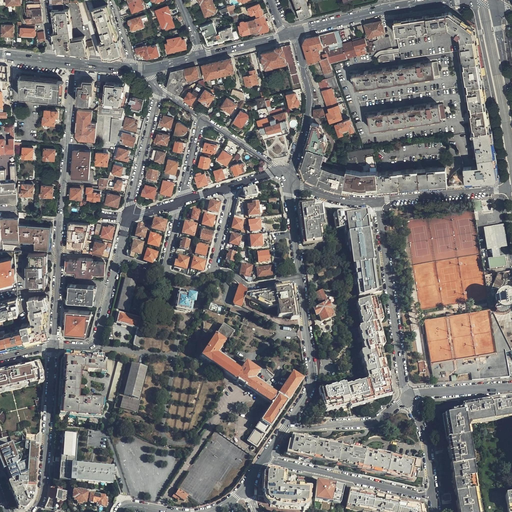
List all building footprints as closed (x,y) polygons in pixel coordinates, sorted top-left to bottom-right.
[(93,46),(96,56),(103,57),(102,53),(98,42),(103,40),(102,36),(96,17),(95,17),(94,14),(90,0),(78,1),(78,3),(83,26),(88,24),(92,40),(93,46)] [(102,53),(103,57),(113,58),(117,57),(124,54),(122,47),(117,31),(109,8),(106,0),(98,0),(90,0),(94,14),(95,17),(96,17),(102,36),(103,40),(98,42),(102,53)] [(141,2),(140,0),(127,0),(132,12),(143,8),(141,2)] [(264,11),(260,0),(249,5),(248,7),(250,12),(252,13),(255,12),(256,14),(264,11)] [(313,9),(309,0),(296,0),(301,13),(313,9)] [(215,1),(202,7),(204,11),(205,14),(213,12),(213,10),(215,10),(217,7),(215,1)] [(58,48),(58,52),(78,54),(90,56),(87,47),(86,47),(85,42),(85,36),(73,37),(69,9),(64,10),(63,3),(53,4),(54,9),(53,9),(54,21),(56,32),(52,32),(55,48),(58,48)] [(160,20),(173,16),(170,12),(172,12),(168,3),(155,7),(160,20)] [(35,22),(43,22),(41,8),(32,9),(33,18),(31,18),(32,22),(35,22)] [(271,27),(264,11),(256,14),(255,16),(256,19),(258,31),(259,31),(267,29),(271,27)] [(471,101),(471,102),(471,105),(472,109),(473,116),(469,116),(471,133),(491,130),(487,105),(475,28),(450,11),(441,12),(421,15),(394,20),(397,36),(403,58),(458,51),(466,101),(471,101)] [(143,22),(148,20),(146,14),(128,20),(131,30),(144,26),(143,22)] [(176,23),(173,16),(160,20),(162,26),(164,26),(165,26),(166,27),(173,25),(176,23)] [(247,18),(250,32),(254,32),(258,31),(256,19),(255,16),(247,18)] [(244,33),(250,32),(247,18),(244,18),(241,19),(240,20),(240,22),(238,23),(240,31),(242,33),(242,34),(244,34),(244,33)] [(374,21),(365,23),(368,37),(369,37),(370,41),(374,40),(376,50),(392,46),(390,35),(387,36),(383,19),(374,21)] [(204,32),(206,35),(215,31),(218,31),(213,20),(201,24),(204,32)] [(12,36),(13,25),(2,24),(2,35),(6,36),(12,36)] [(235,38),(240,37),(236,29),(233,29),(232,24),(225,26),(226,28),(221,28),(222,31),(223,39),(229,38),(234,37),(235,38)] [(35,26),(21,25),(20,35),(27,35),(34,35),(35,33),(35,26)] [(218,40),(220,44),(225,43),(223,39),(222,31),(221,28),(220,28),(218,31),(215,31),(206,35),(207,40),(208,41),(208,42),(218,40)] [(173,35),(177,50),(188,47),(186,38),(185,35),(181,35),(180,33),(173,35)] [(320,36),(324,47),(324,49),(338,45),(333,33),(327,34),(320,36)] [(168,52),(177,50),(173,35),(167,36),(168,40),(165,41),(167,51),(168,52)] [(321,60),(318,49),(317,48),(317,47),(319,48),(324,47),(320,36),(306,39),(303,44),(303,46),(306,54),(309,64),(321,60)] [(359,40),(353,42),(358,56),(367,54),(365,46),(368,45),(365,38),(361,39),(359,40)] [(285,45),(282,42),(275,44),(275,46),(261,49),(265,63),(266,66),(271,65),(271,64),(286,60),(293,85),(300,84),(290,44),(285,45)] [(358,56),(353,42),(348,43),(343,44),(343,47),(348,60),(358,56)] [(148,44),(151,55),(155,54),(159,53),(159,49),(157,45),(156,43),(152,44),(151,43),(148,44)] [(147,57),(151,55),(148,44),(147,44),(143,45),(142,44),(135,45),(136,46),(138,52),(140,51),(141,53),(143,52),(144,56),(147,57)] [(326,52),(328,57),(330,64),(348,60),(343,47),(326,52)] [(377,53),(375,56),(388,54),(389,60),(395,60),(392,48),(383,51),(379,52),(377,53)] [(235,70),(232,54),(226,56),(219,57),(222,73),(235,70)] [(388,54),(375,56),(372,62),(371,64),(389,60),(388,54)] [(209,60),(202,62),(206,77),(222,73),(219,57),(209,60)] [(328,57),(321,60),(325,71),(332,68),(330,64),(328,57)] [(440,76),(438,62),(425,64),(424,62),(413,64),(413,65),(406,67),(406,65),(396,66),(396,68),(390,69),(389,68),(380,69),(380,71),(372,72),(372,70),(362,72),(362,73),(349,75),(355,89),(382,85),(388,85),(388,84),(402,81),(402,83),(408,82),(408,81),(440,76)] [(186,73),(188,79),(199,75),(198,70),(197,63),(190,65),(184,67),(186,73)] [(0,64),(0,80),(8,81),(7,66),(0,64)] [(167,87),(177,93),(179,91),(181,87),(179,86),(181,82),(182,80),(188,79),(186,73),(184,67),(171,70),(170,72),(167,87)] [(258,82),(254,68),(249,70),(250,74),(247,75),(243,76),(245,82),(245,85),(258,82)] [(325,71),(328,78),(335,76),(332,68),(325,71)] [(35,76),(20,73),(20,72),(12,71),(12,78),(20,79),(21,96),(54,101),(54,100),(61,100),(62,82),(60,82),(60,79),(35,76)] [(328,78),(320,82),(323,91),(332,88),(335,87),(337,92),(340,91),(335,76),(328,78)] [(95,82),(84,80),(80,85),(78,102),(91,103),(91,96),(94,96),(95,82)] [(187,100),(191,103),(196,97),(202,84),(198,82),(192,93),(189,90),(183,98),(187,100)] [(125,86),(107,83),(105,103),(109,103),(121,105),(123,97),(124,97),(124,95),(125,86)] [(216,92),(206,86),(199,96),(202,99),(201,100),(205,101),(208,103),(216,92)] [(332,88),(323,91),(328,108),(338,105),(332,88)] [(297,95),(296,89),(286,92),(290,106),(302,103),(299,94),(297,95)] [(240,101),(245,102),(244,93),(233,90),(230,97),(240,101)] [(265,94),(256,97),(258,106),(260,116),(257,118),(263,138),(264,139),(267,148),(267,151),(268,155),(272,158),(274,156),(282,154),(287,154),(287,152),(289,151),(284,133),(286,132),(289,131),(289,130),(284,110),(269,114),(265,94)] [(236,104),(238,102),(226,95),(220,105),(227,109),(232,112),(236,104)] [(100,96),(94,96),(91,96),(91,103),(99,104),(100,96)] [(131,106),(133,107),(141,109),(142,109),(144,102),(147,103),(148,100),(141,98),(136,97),(135,98),(132,97),(130,102),(132,102),(131,106)] [(338,105),(328,108),(329,112),(327,113),(330,123),(342,118),(340,110),(341,110),(339,104),(338,105)] [(446,118),(444,104),(441,104),(430,106),(430,105),(424,106),(424,107),(417,108),(417,107),(408,108),(408,109),(401,111),(401,109),(392,111),(392,112),(385,113),(385,112),(377,113),(377,114),(369,116),(371,129),(410,123),(410,125),(415,124),(415,123),(426,121),(426,122),(432,121),(432,120),(446,118)] [(124,109),(99,106),(99,108),(99,111),(96,138),(96,141),(102,142),(105,115),(112,116),(109,142),(116,143),(124,109)] [(58,108),(51,107),(51,111),(45,111),(45,117),(43,117),(43,123),(54,124),(55,116),(57,116),(58,108)] [(241,108),(233,120),(238,123),(240,125),(243,125),(249,115),(249,112),(246,110),(241,108)] [(80,121),(77,120),(76,130),(79,130),(79,134),(81,137),(86,137),(86,140),(90,141),(90,138),(96,138),(99,111),(93,111),(81,110),(80,121)] [(323,110),(322,110),(314,111),(314,114),(313,118),(316,118),(325,115),(323,110)] [(171,127),(174,118),(164,116),(163,119),(162,118),(160,125),(171,127)] [(134,123),(135,120),(127,118),(124,128),(136,130),(138,124),(134,123)] [(351,132),(355,130),(351,118),(339,122),(339,123),(335,124),(340,135),(344,134),(342,130),(350,127),(351,132)] [(186,131),(187,131),(189,128),(180,122),(179,122),(178,122),(175,132),(178,133),(181,133),(182,134),(183,134),(185,134),(186,131)] [(302,161),(326,157),(330,145),(329,140),(325,140),(319,124),(313,122),(311,132),(309,138),(309,141),(306,147),(302,161)] [(0,152),(15,152),(14,142),(13,126),(6,126),(7,132),(11,132),(12,139),(10,139),(11,144),(5,144),(5,139),(0,139),(0,152)] [(76,130),(75,135),(80,140),(86,140),(86,137),(81,137),(79,134),(79,130),(76,130)] [(491,130),(471,133),(475,158),(473,159),(474,167),(472,167),(463,167),(464,177),(465,183),(473,183),(484,182),(494,181),(498,176),(497,172),(496,161),(493,147),(491,130)] [(130,134),(130,133),(123,131),(122,136),(125,137),(123,141),(134,144),(136,136),(130,134)] [(168,144),(170,135),(158,132),(157,138),(158,139),(157,142),(168,144)] [(178,151),(185,153),(187,144),(180,142),(176,141),(173,152),(177,153),(178,151)] [(210,147),(211,144),(206,143),(204,151),(213,153),(214,150),(217,151),(218,146),(215,145),(214,148),(210,147)] [(32,158),(33,148),(23,147),(23,157),(32,158)] [(43,159),(54,160),(55,149),(44,148),(43,159)] [(128,150),(119,148),(117,158),(128,160),(129,156),(127,156),(128,150)] [(376,172),(374,148),(363,150),(347,153),(348,160),(347,169),(364,172),(368,173),(376,172)] [(163,162),(166,153),(157,151),(154,150),(151,159),(163,162)] [(89,171),(91,152),(78,151),(74,154),(72,173),(77,178),(89,179),(89,177),(89,171)] [(232,157),(224,151),(219,160),(227,165),(232,157)] [(107,165),(108,154),(97,153),(96,164),(107,165)] [(207,168),(210,158),(202,156),(199,166),(207,168)] [(343,192),(343,190),(347,170),(337,168),(324,163),(326,157),(302,161),(301,163),(300,165),(304,178),(324,186),(329,188),(335,190),(343,192)] [(176,174),(179,162),(169,160),(167,168),(166,172),(176,174)] [(5,170),(0,170),(0,202),(11,202),(18,202),(17,187),(16,187),(15,182),(17,182),(17,180),(16,175),(16,163),(10,163),(11,182),(6,182),(5,170)] [(243,172),(242,168),(241,167),(240,168),(239,164),(232,166),(235,175),(243,173),(243,172)] [(121,174),(123,167),(115,165),(113,172),(121,174)] [(159,167),(157,167),(157,169),(149,167),(146,177),(147,177),(155,179),(156,180),(159,167)] [(447,185),(465,183),(464,177),(463,167),(445,169),(447,185)] [(436,187),(447,186),(447,185),(445,169),(445,168),(377,174),(378,190),(378,193),(394,191),(415,189),(436,187)] [(226,177),(223,169),(215,171),(218,180),(222,179),(222,178),(226,177)] [(378,190),(377,174),(376,172),(368,173),(364,172),(347,169),(347,170),(343,190),(354,191),(358,191),(362,191),(378,190)] [(211,182),(209,176),(206,177),(205,174),(202,174),(202,173),(201,172),(200,172),(198,173),(197,174),(197,176),(196,176),(199,186),(211,182)] [(164,178),(162,177),(161,181),(164,181),(161,193),(171,195),(174,183),(164,180),(164,178)] [(100,178),(99,187),(106,187),(108,179),(100,178)] [(124,182),(122,182),(123,180),(118,179),(117,183),(115,182),(113,188),(123,190),(125,185),(123,184),(124,182)] [(32,195),(33,185),(24,184),(23,187),(19,187),(18,190),(18,192),(23,193),(23,194),(32,195)] [(84,185),(72,184),(72,188),(71,198),(76,198),(80,198),(81,199),(82,189),(84,189),(84,185)] [(153,198),(157,186),(152,185),(152,187),(146,185),(145,190),(143,190),(142,195),(153,198)] [(52,196),(53,187),(43,186),(42,195),(52,196)] [(237,201),(244,202),(246,202),(245,200),(249,199),(250,200),(257,198),(254,187),(242,191),(239,194),(238,195),(237,201)] [(100,200),(100,194),(97,194),(97,193),(93,192),(93,188),(87,188),(87,193),(88,193),(88,199),(100,200)] [(107,197),(104,196),(102,203),(118,206),(120,196),(108,193),(107,197)] [(210,202),(207,211),(217,213),(219,204),(210,202)] [(482,202),(473,203),(475,213),(483,212),(482,202)] [(258,206),(257,203),(252,204),(252,207),(247,207),(249,216),(251,216),(259,215),(259,214),(258,206)] [(301,233),(302,238),(303,238),(304,245),(319,243),(319,236),(320,236),(319,227),(322,227),(320,206),(312,203),(298,205),(299,213),(299,217),(300,220),(301,226),(301,230),(301,231),(301,233)] [(354,261),(372,259),(373,259),(369,232),(366,208),(345,211),(347,226),(352,262),(354,261)] [(196,218),(197,218),(199,212),(190,210),(188,216),(191,217),(190,220),(195,221),(196,218)] [(0,217),(2,237),(19,238),(19,241),(34,242),(35,248),(48,249),(50,227),(40,226),(19,224),(19,217),(19,216),(0,217)] [(202,225),(212,228),(214,218),(206,216),(204,216),(202,225)] [(151,222),(149,230),(163,233),(165,223),(154,220),(153,222),(151,222)] [(242,232),(244,222),(234,220),(231,229),(242,232)] [(261,231),(259,220),(249,222),(250,227),(251,227),(252,232),(261,231)] [(74,253),(83,253),(83,248),(84,247),(84,244),(85,244),(85,240),(86,240),(86,234),(87,234),(87,230),(88,229),(88,226),(89,226),(89,223),(81,222),(73,222),(72,222),(69,225),(67,247),(74,248),(74,253)] [(182,232),(181,234),(193,237),(196,226),(184,223),(182,232)] [(144,239),(147,226),(144,225),(143,229),(142,229),(142,225),(138,224),(135,237),(144,239)] [(503,224),(483,227),(486,249),(491,249),(499,247),(507,246),(503,224)] [(111,239),(114,227),(109,226),(108,228),(104,227),(101,236),(111,239)] [(209,243),(212,233),(201,231),(199,240),(209,243)] [(158,248),(159,239),(154,238),(154,236),(150,235),(147,245),(158,248)] [(239,247),(241,237),(232,235),(229,244),(239,247)] [(262,247),(261,237),(250,238),(251,248),(262,247)] [(189,241),(182,240),(181,244),(180,244),(179,249),(186,250),(189,241)] [(96,241),(92,254),(102,256),(105,243),(96,241)] [(131,252),(126,251),(126,252),(126,254),(126,256),(132,258),(133,253),(140,255),(143,244),(133,241),(132,245),(131,248),(131,252)] [(197,245),(195,254),(205,257),(207,248),(197,245)] [(499,247),(491,249),(492,258),(500,257),(499,247)] [(155,259),(157,253),(147,250),(145,256),(143,260),(151,263),(153,259),(155,259)] [(233,263),(236,254),(229,252),(227,255),(226,255),(225,260),(233,263)] [(44,254),(44,253),(30,253),(30,262),(29,262),(29,283),(30,283),(30,287),(44,286),(44,254)] [(268,262),(267,253),(256,254),(257,255),(257,263),(268,262)] [(506,266),(504,256),(500,257),(492,258),(488,259),(490,269),(506,266)] [(67,259),(66,272),(78,272),(78,275),(91,275),(91,273),(103,274),(104,261),(92,261),(92,258),(80,257),(79,260),(67,259)] [(186,270),(189,259),(188,259),(178,257),(177,262),(175,261),(174,267),(186,270)] [(194,259),(191,269),(201,271),(202,272),(205,262),(194,259)] [(372,259),(354,261),(358,294),(376,289),(374,275),(372,259)] [(12,260),(0,262),(0,285),(0,286),(8,284),(7,282),(14,282),(14,277),(16,277),(15,264),(13,264),(12,260)] [(248,277),(251,267),(242,265),(241,268),(239,275),(248,277)] [(324,269),(316,273),(319,278),(321,277),(329,273),(326,266),(323,267),(324,269)] [(271,275),(270,268),(257,270),(258,277),(262,277),(264,278),(265,278),(266,277),(267,276),(271,275)] [(491,274),(484,275),(488,297),(494,296),(496,310),(498,312),(501,313),(504,313),(507,313),(509,311),(511,309),(511,308),(511,297),(509,294),(506,293),(502,292),(510,271),(497,273),(494,282),(492,282),(491,274)] [(127,311),(135,282),(126,279),(123,293),(121,301),(119,309),(127,311)] [(95,298),(95,290),(95,285),(88,285),(88,286),(77,285),(77,284),(70,284),(69,300),(76,301),(76,300),(87,301),(94,301),(94,298),(95,298)] [(247,291),(239,285),(233,304),(234,305),(241,307),(244,298),(246,294),(247,291)] [(246,294),(244,298),(258,304),(266,307),(276,306),(278,317),(289,315),(290,320),(297,319),(293,298),(291,287),(289,285),(273,288),(273,289),(246,294)] [(194,303),(195,297),(189,296),(189,297),(185,297),(186,291),(179,290),(178,298),(174,297),(172,307),(176,308),(175,310),(183,311),(190,313),(192,303),(194,303)] [(320,307),(314,309),(314,311),(316,316),(318,315),(320,319),(322,322),(333,316),(329,306),(322,291),(315,294),(320,307)] [(488,302),(487,294),(420,299),(420,306),(488,302)] [(44,328),(47,328),(45,321),(46,320),(45,315),(46,315),(45,308),(47,308),(45,296),(39,297),(39,296),(36,297),(29,298),(30,302),(31,309),(34,322),(22,325),(23,329),(26,342),(34,340),(35,342),(42,340),(43,339),(44,337),(46,336),(44,328)] [(18,303),(16,297),(7,300),(0,301),(0,311),(1,317),(20,313),(18,303)] [(382,364),(378,348),(383,347),(380,335),(377,323),(382,322),(375,298),(356,304),(362,327),(357,329),(363,352),(358,354),(359,359),(366,383),(343,389),(342,387),(332,390),(318,394),(318,395),(319,395),(324,413),(343,407),(347,406),(348,409),(355,407),(359,406),(371,403),(371,400),(377,398),(390,394),(387,382),(382,364)] [(419,329),(414,302),(412,303),(408,304),(413,330),(419,329)] [(96,311),(63,309),(63,314),(68,315),(68,319),(67,319),(67,323),(66,323),(65,328),(75,329),(75,336),(85,337),(86,336),(87,330),(91,330),(96,311)] [(246,314),(231,309),(230,312),(245,317),(246,314)] [(471,373),(472,381),(509,378),(505,356),(505,354),(511,352),(511,354),(511,344),(508,345),(493,315),(490,315),(489,311),(469,314),(448,318),(446,318),(425,321),(432,363),(434,379),(471,373)] [(117,322),(138,327),(140,318),(119,313),(117,322)] [(68,315),(63,314),(62,334),(64,339),(85,340),(89,337),(91,330),(87,330),(86,336),(85,337),(75,336),(75,329),(65,328),(66,323),(67,323),(67,319),(68,319),(68,315)] [(22,321),(3,325),(4,329),(22,325),(22,321)] [(4,329),(3,325),(0,325),(0,350),(1,350),(9,348),(5,334),(4,329)] [(144,329),(138,327),(134,345),(139,347),(144,329)] [(23,329),(5,334),(9,348),(19,346),(26,344),(26,342),(23,329)] [(253,383),(257,377),(244,368),(240,374),(217,357),(223,349),(232,336),(223,329),(203,357),(200,361),(209,368),(210,368),(227,380),(232,383),(269,410),(252,435),(261,441),(299,387),(290,380),(277,400),(253,383)] [(103,357),(100,356),(64,354),(64,357),(63,358),(60,411),(60,412),(60,415),(99,418),(100,412),(101,412),(101,409),(102,409),(102,402),(84,400),(84,401),(78,401),(80,370),(87,371),(87,372),(97,373),(104,373),(105,363),(104,362),(104,361),(102,360),(103,357)] [(427,372),(424,358),(418,359),(421,373),(427,372)] [(0,393),(38,384),(38,381),(41,380),(40,373),(38,365),(34,366),(33,365),(19,368),(0,373),(0,393)] [(138,399),(146,368),(132,365),(127,381),(124,395),(138,399)] [(135,410),(137,401),(123,398),(121,407),(135,410)] [(472,425),(511,417),(511,493),(509,494),(510,511),(511,511),(511,401),(506,403),(505,400),(479,404),(461,406),(462,410),(461,410),(461,413),(445,416),(448,434),(449,440),(448,440),(458,511),(482,511),(476,477),(478,476),(471,434),(469,421),(472,421),(472,425)] [(7,483),(8,484),(26,485),(30,485),(35,485),(38,446),(34,446),(35,436),(33,435),(22,434),(22,441),(11,446),(11,444),(0,448),(0,464),(2,470),(5,468),(11,481),(8,483),(7,483)] [(61,480),(70,481),(71,472),(74,473),(74,464),(75,445),(76,435),(64,434),(61,467),(61,480)] [(360,468),(364,451),(332,444),(322,442),(316,441),(291,435),(288,452),(360,468)] [(381,455),(364,451),(360,468),(414,481),(418,464),(381,455)] [(359,470),(360,468),(288,452),(287,454),(359,470)] [(113,484),(113,482),(75,479),(76,464),(74,464),(74,473),(71,472),(70,481),(113,484)] [(89,465),(76,464),(75,479),(113,482),(114,476),(114,472),(114,466),(89,465)] [(414,481),(360,468),(359,470),(414,482),(414,481)] [(283,485),(284,472),(266,469),(265,470),(265,474),(264,473),(263,492),(264,493),(264,496),(264,500),(265,502),(266,503),(269,504),(274,504),(275,505),(304,507),(304,504),(309,504),(309,488),(283,485)] [(330,484),(316,481),(316,497),(340,502),(342,490),(343,487),(336,486),(336,484),(330,483),(330,484)] [(26,485),(8,484),(8,485),(18,509),(24,510),(30,502),(28,497),(27,495),(26,496),(25,495),(24,495),(21,488),(25,488),(26,488),(26,486),(26,485)] [(49,495),(48,499),(55,500),(57,491),(58,487),(51,487),(50,492),(49,495)] [(77,503),(80,503),(82,491),(75,489),(74,492),(73,499),(74,500),(74,501),(75,501),(77,502),(77,503)] [(357,491),(350,489),(346,506),(374,511),(423,511),(423,504),(411,502),(405,500),(390,497),(384,496),(357,491)] [(82,491),(80,503),(83,504),(83,503),(86,503),(87,498),(89,498),(90,494),(86,493),(86,491),(82,491)] [(187,497),(178,491),(175,495),(174,495),(172,498),(177,501),(179,499),(184,502),(187,497)] [(443,504),(452,503),(451,494),(442,495),(443,504)] [(99,504),(101,496),(94,495),(91,495),(90,503),(91,503),(99,504)] [(55,500),(48,499),(45,508),(53,510),(54,506),(55,500)]
